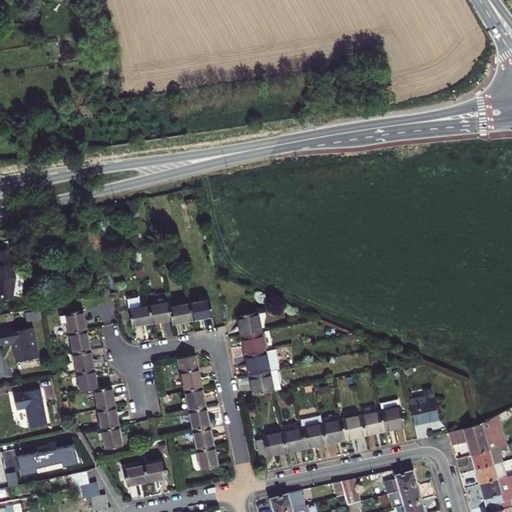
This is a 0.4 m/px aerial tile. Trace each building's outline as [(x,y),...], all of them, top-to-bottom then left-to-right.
[(0,299),(1,295),(11,296),(13,295),(16,282),(15,281),(16,273),(14,263),(15,263),(12,248),(4,250),(0,250),(0,299)] [(129,298),(130,307),(134,325),(154,321),(150,303),(149,294),(129,298)] [(213,296),(193,300),(197,317),(216,313),(213,296)] [(172,304),(171,299),(150,303),(154,321),(175,317),(172,304)] [(175,321),(197,317),(193,300),(172,304),(175,317),(175,321)] [(44,317),(42,309),(29,312),(30,319),(44,317)] [(71,323),(73,332),(93,329),(89,310),(70,314),(70,316),(71,323)] [(245,337),(262,333),(258,314),(241,318),(245,337)] [(17,326),(0,329),(3,343),(16,341),(18,355),(19,360),(42,356),(36,326),(18,329),(17,326)] [(93,329),(73,332),(76,354),(96,350),(93,329)] [(249,355),(266,352),(262,333),(245,337),(249,355)] [(266,352),(249,355),(253,376),(278,371),(279,370),(275,349),(266,352)] [(76,354),(79,373),(99,369),(96,350),(76,354)] [(181,357),(188,392),(203,389),(200,370),(197,354),(181,357)] [(79,373),(83,394),(94,392),(103,391),(99,369),(79,373)] [(253,376),(257,395),(273,392),(282,390),(278,371),(253,376)] [(424,393),(408,397),(414,424),(438,418),(431,388),(423,389),(424,393)] [(15,402),(16,411),(26,409),(30,427),(48,424),(41,389),(13,394),(15,402)] [(113,389),(103,391),(94,392),(98,413),(116,410),(113,389)] [(203,389),(188,392),(189,399),(184,400),(186,412),(191,411),(207,408),(203,389)] [(397,398),(377,401),(379,409),(384,429),(403,425),(397,398)] [(207,408),(191,411),(195,430),(210,427),(207,408)] [(384,429),(379,409),(360,413),(364,433),(384,429)] [(116,410),(98,413),(101,431),(119,427),(116,410)] [(325,442),(321,421),(319,413),(299,418),(301,425),(305,445),(325,442)] [(345,437),(364,433),(360,413),(340,417),(345,437)] [(325,442),(345,437),(340,417),(321,421),(325,442)] [(501,417),(494,421),(500,442),(507,440),(501,417)] [(470,442),(474,455),(492,450),(509,445),(507,440),(500,442),(494,421),(485,425),(449,433),(453,446),(470,442)] [(305,445),(301,425),(280,429),(285,450),(305,445)] [(119,427),(101,431),(105,450),(122,447),(119,427)] [(210,427),(195,430),(199,450),(214,446),(210,427)] [(285,450),(280,429),(265,432),(269,453),(285,450)] [(67,440),(73,470),(82,468),(87,467),(80,437),(67,440)] [(214,446),(199,450),(202,468),(217,465),(214,446)] [(27,454),(33,479),(58,473),(53,449),(27,454)] [(492,450),(474,455),(478,470),(496,465),(492,450)] [(166,460),(146,463),(150,480),(169,477),(166,460)] [(130,483),(150,480),(146,463),(127,466),(130,483)] [(409,465),(391,469),(398,490),(415,486),(409,465)] [(496,465),(478,470),(482,484),(500,479),(496,465)] [(75,484),(81,483),(90,481),(87,467),(82,468),(73,470),(72,470),(75,484)] [(511,475),(500,479),(482,484),(488,505),(503,501),(511,498),(511,475)] [(356,477),(342,480),(346,493),(349,504),(363,500),(356,477)] [(83,494),(93,492),(101,491),(98,479),(90,481),(81,483),(83,494)] [(342,480),(334,481),(338,495),(346,493),(342,480)] [(415,486),(398,490),(402,505),(419,500),(415,486)] [(110,505),(106,489),(101,491),(93,492),(96,507),(100,507),(110,505)] [(269,498),(273,511),(280,511),(302,506),(299,493),(301,493),(300,489),(287,491),(287,493),(269,498)] [(422,511),(419,500),(402,505),(404,511),(422,511)] [(505,511),(503,501),(488,505),(489,511),(505,511)]
